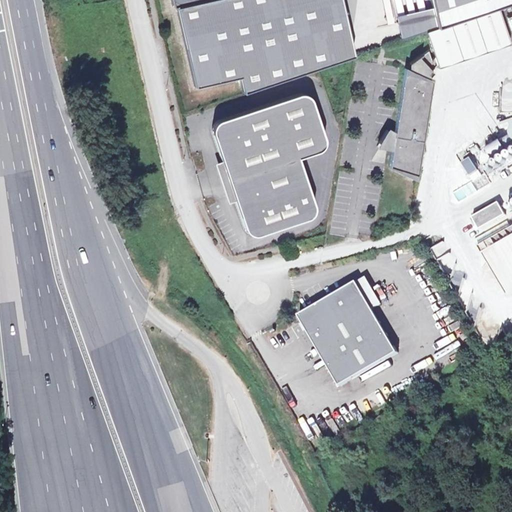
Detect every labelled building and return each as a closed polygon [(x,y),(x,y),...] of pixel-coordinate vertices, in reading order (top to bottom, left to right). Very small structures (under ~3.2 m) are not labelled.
[(171,0),(173,6),(176,5),(194,86),(239,76),(242,92),(353,55),(340,0),(171,0)] [(511,0),(430,0),(432,7),(436,27),(497,7),(511,1),(511,0)] [(392,150),(389,167),(417,176),(432,81),(426,79),(429,77),(433,72),(431,70),(436,63),(437,68),(510,45),(497,7),(436,27),(425,31),(434,56),(430,58),(428,51),(423,55),(422,54),(409,63),(414,70),(408,74),(404,73),(395,132),(392,150)] [(436,27),(432,7),(395,15),(400,39),(425,31),(436,27)] [(511,79),(499,79),(499,109),(492,109),(492,124),(506,124),(506,112),(511,111),(511,79)] [(297,94),(220,119),(219,120),(218,120),(217,120),(214,123),(214,124),(213,124),(212,127),(212,128),(212,131),(212,132),(212,133),(243,226),(244,227),(244,228),(245,229),(247,231),(248,232),(249,233),(250,233),(253,234),(256,234),(256,233),(257,233),(305,217),(307,217),(307,216),(308,216),(309,215),(311,213),(312,210),(313,209),(313,205),(297,157),(316,150),(319,149),(321,146),(323,144),(323,141),(323,137),(311,100),(310,99),(308,96),(306,95),(303,93),(302,93),(297,94)] [(375,147),(392,150),(395,132),(386,129),(375,147)] [(510,154),(486,169),(491,176),(511,162),(511,134),(502,141),(510,154)] [(468,156),(459,162),(467,174),(476,168),(468,156)] [(455,201),(467,198),(464,188),(453,191),(455,201)] [(500,203),(474,217),(480,230),(507,215),(500,203)] [(508,222),(475,240),(482,253),(511,236),(511,227),(511,228),(508,222)] [(303,241),(293,244),(294,250),(304,248),(303,241)] [(442,241),(430,247),(442,274),(454,268),(442,241)] [(358,282),(300,316),(341,387),(399,353),(373,309),(366,295),(358,282)] [(374,291),(366,295),(373,309),(382,304),(374,291)]
